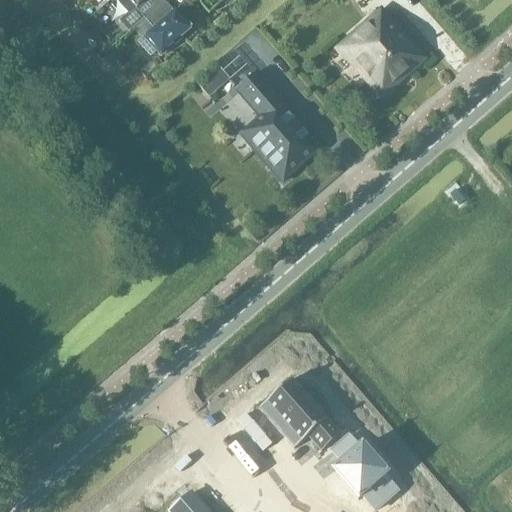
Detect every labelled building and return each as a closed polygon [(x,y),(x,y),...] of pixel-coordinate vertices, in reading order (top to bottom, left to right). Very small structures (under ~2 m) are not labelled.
[(132,6),(145,20),(165,2),(162,0),(116,0),(126,11),(132,6)] [(165,2),(145,20),(153,30),(139,43),(150,56),(155,51),(160,57),(191,30),(182,19),(180,20),(165,2)] [(336,49),(380,98),(424,60),(408,42),(406,44),(398,35),(400,33),(380,10),(336,49)] [(256,74),(236,91),(260,118),(240,136),(282,184),(321,150),(256,74)] [(338,435),(291,381),(260,408),(283,434),(287,431),(298,444),(307,435),(321,450),(338,435)] [(395,488),(349,435),(331,450),(343,463),(334,470),(370,511),(395,488)] [(169,511),(205,511),(190,494),(169,511)]
